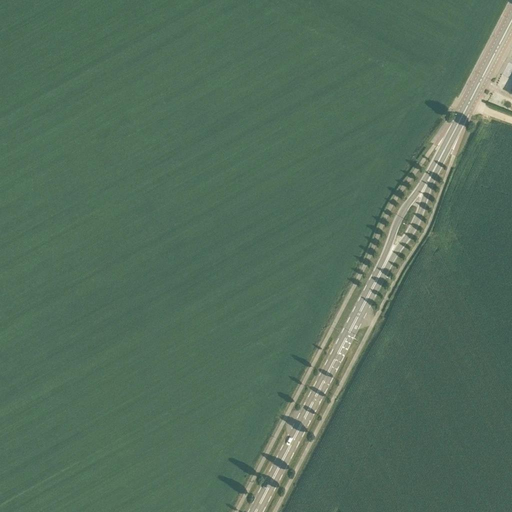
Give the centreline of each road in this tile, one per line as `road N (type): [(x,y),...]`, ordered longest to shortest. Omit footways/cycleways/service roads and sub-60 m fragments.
road 1 (primary): [(254,511),(381,269)]
road 2 (primary): [(433,170),(511,18)]
